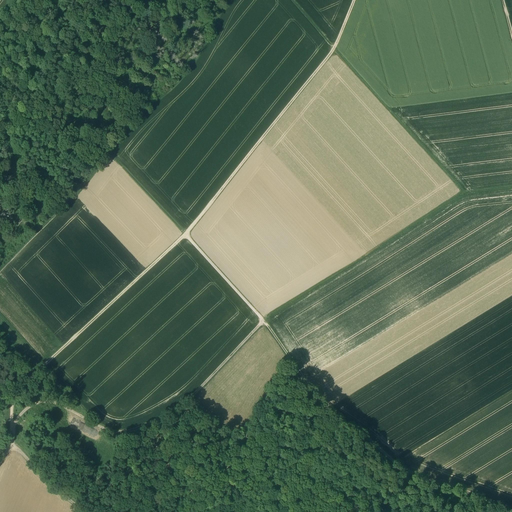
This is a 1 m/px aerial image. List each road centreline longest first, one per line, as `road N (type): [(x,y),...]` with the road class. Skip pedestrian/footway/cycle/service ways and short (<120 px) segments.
road 1 (track): [(10,443),(27,412),(50,400),(117,434),(134,430),(176,409),(264,321)]
road 2 (track): [(511,186),(465,191),(285,0)]
road 3 (track): [(184,234),(333,49),(354,0)]
road 4 (track): [(465,191),(264,321)]
road 5 (track): [(110,153),(193,66),(228,0)]
road 6 (track): [(184,234),(45,364)]
road 7 (track): [(110,153),(0,270)]
road 8 (track): [(264,321),(318,400),(341,418)]
